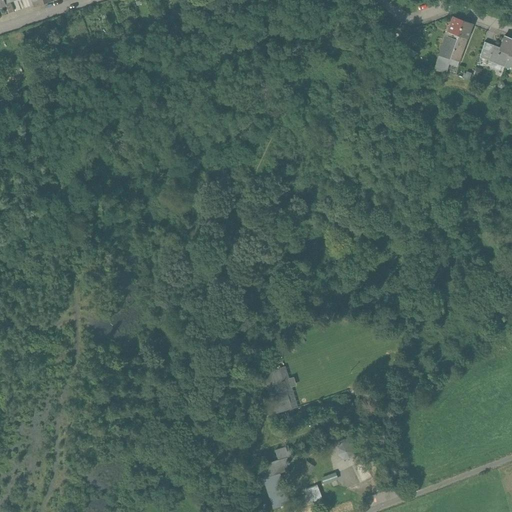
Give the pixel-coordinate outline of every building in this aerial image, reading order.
[(452,17),(448,30),(444,41),(439,56),(449,59),(449,58),(452,48),(454,41),(462,21),(452,17)] [(462,21),(454,41),(452,48),(461,51),(466,37),(467,37),(472,24),(462,21)] [(511,39),(504,36),(500,47),(493,44),(488,59),(504,65),(511,44),(511,39)] [(493,44),(484,41),(479,56),(488,59),(493,44)] [(461,51),(452,48),(449,58),(458,61),(461,51)] [(447,67),(436,64),(434,69),(445,72),(447,67)] [(261,374),(274,416),(298,408),(292,389),(297,387),(294,378),(289,379),(285,367),(261,374)] [(337,456),(342,460),(349,460),(354,455),(354,448),(348,443),(340,443),(336,449),(337,456)] [(284,447),(274,450),(277,460),(288,457),(284,447)] [(285,461),(284,458),(277,460),(258,467),(262,479),(281,473),(288,471),(285,461)] [(308,459),(301,467),(310,474),(316,466),(308,459)] [(323,476),(326,483),(330,481),(336,479),(334,472),(323,476)] [(281,473),(262,479),(272,508),(291,502),(281,473)]
